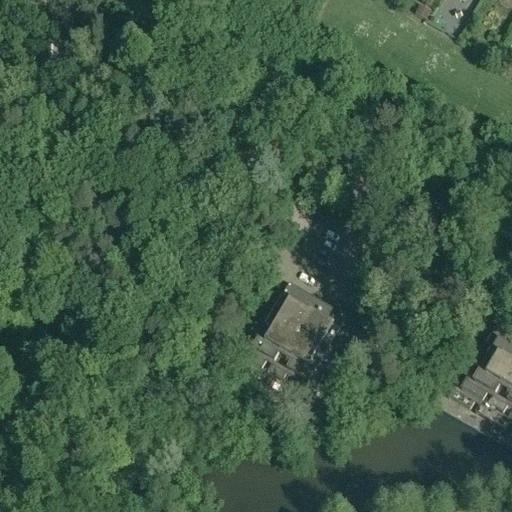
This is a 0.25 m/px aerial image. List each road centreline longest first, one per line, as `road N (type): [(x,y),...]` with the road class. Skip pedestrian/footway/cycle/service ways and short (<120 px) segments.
road 1 (tertiary): [(9,511),(55,129)]
road 2 (residential): [(307,162),(511,282)]
road 3 (tertiary): [(55,129),(61,0)]
